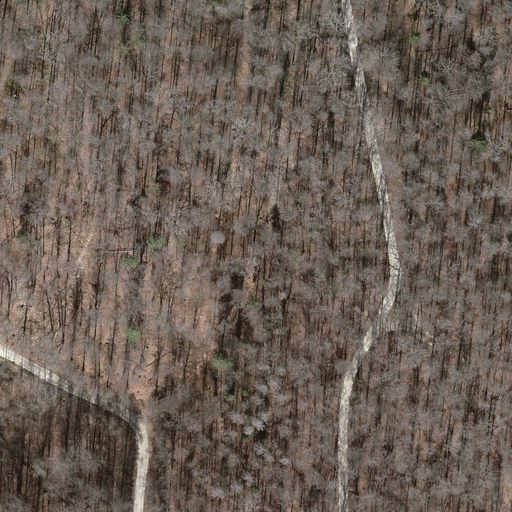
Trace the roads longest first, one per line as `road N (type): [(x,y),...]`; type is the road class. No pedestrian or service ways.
road 1 (track): [(346,511),(349,376),(381,331),(396,282),(425,335),(476,339),(511,319)]
road 2 (track): [(396,282),(381,153),(347,0)]
road 3 (track): [(0,348),(128,416),(143,434),(142,511)]
